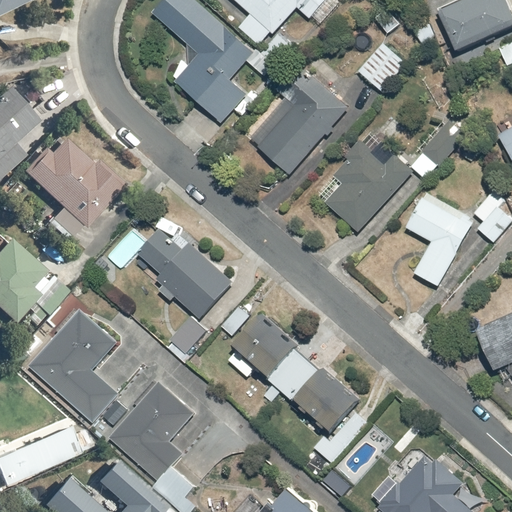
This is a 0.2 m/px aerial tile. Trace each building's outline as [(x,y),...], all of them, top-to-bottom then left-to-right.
[(0,0),(0,15),(30,0),(0,0)] [(258,54),(196,0),(169,0),(157,14),(190,45),(192,68),(178,83),(224,125),(249,96),(234,81),(258,54)] [(235,0),(276,35),(300,9),(313,21),(330,0),(235,0)] [(511,30),(511,6),(509,0),(473,0),(443,14),(461,54),(511,30)] [(297,45),(283,32),(264,53),(279,66),(297,45)] [(411,62),(387,41),(360,70),(385,92),(411,62)] [(511,42),(502,46),(511,70),(511,69),(511,42)] [(261,148),(292,176),(352,110),(305,69),(283,93),(297,107),(261,148)] [(9,90),(0,98),(0,181),(27,157),(16,145),(41,122),(9,90)] [(414,167),(430,181),(474,131),(452,112),(423,145),(428,150),(414,167)] [(511,130),(502,136),(511,153),(511,130)] [(46,149),(23,173),(86,231),(123,189),(65,141),(53,155),(46,149)] [(329,204),(361,234),(418,173),(400,156),(389,167),(364,143),(349,157),(353,162),(339,177),(347,184),(329,204)] [(511,223),(511,207),(500,185),(477,212),(487,220),(479,229),(496,243),(511,223)] [(476,227),(425,200),(410,230),(436,244),(418,275),(442,287),(476,227)] [(123,268),(154,233),(138,220),(108,255),(123,268)] [(187,251),(163,231),(140,255),(165,276),(160,281),(204,321),(236,285),(193,245),(187,251)] [(0,311),(16,325),(41,296),(32,289),(47,272),(10,240),(0,251),(0,311)] [(56,294),(31,315),(29,317),(37,325),(46,315),(50,318),(73,292),(61,282),(56,294)] [(122,395),(94,371),(119,343),(83,311),(32,367),(96,425),(122,395)] [(210,329),(194,315),(172,340),(188,354),(210,329)] [(302,347),(266,315),(237,349),(336,434),(364,402),(327,369),(324,373),(298,351),(302,347)] [(510,368),(511,371),(511,319),(483,331),(500,374),(510,368)] [(43,345),(33,333),(18,347),(28,358),(43,345)] [(198,414),(161,382),(113,439),(162,483),(187,455),(173,443),(198,414)] [(31,410),(13,418),(22,437),(11,442),(14,449),(0,455),(0,469),(8,486),(84,452),(83,449),(96,443),(89,426),(74,432),(70,424),(43,437),(31,410)] [(309,423),(293,412),(284,424),(300,435),(309,423)] [(474,511),(457,497),(467,485),(432,454),(382,509),(385,511),(474,511)] [(121,511),(104,511),(67,479),(44,507),(48,511),(162,511),(167,507),(118,462),(98,483),(126,508),(121,511)] [(319,511),(293,490),(272,511),(319,511)]
